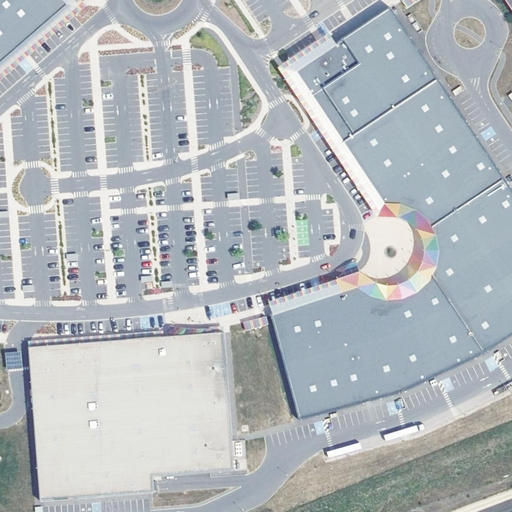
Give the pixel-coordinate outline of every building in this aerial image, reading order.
[(0,0),(0,67),(71,6),(66,0),(0,0)] [(71,6),(0,67),(0,80),(78,13),(71,6)] [(385,205),(399,205),(417,211),(431,223),(440,241),(441,260),(435,278),(422,292),(405,301),(386,302),(368,296),(357,286),(323,299),(306,304),(289,309),(274,314),(272,314),(302,424),(336,414),(370,403),(401,391),(432,378),(464,364),(485,353),(511,335),(511,189),(391,7),(337,43),(295,71),(385,205)] [(271,304),(274,314),(289,309),(306,304),(323,299),(357,286),(368,296),(386,302),(405,301),(422,292),(435,278),(441,260),(440,241),(431,223),(417,211),(399,205),(385,205),(295,71),(337,43),(330,33),(280,66),(380,217),(385,215),(397,215),(412,220),(423,230),(430,243),(431,258),(426,273),(416,284),(402,291),(387,292),(373,287),(364,279),(360,275),(271,304)] [(267,316),(259,318),(261,326),(269,324),(267,316)] [(245,322),(247,330),(261,326),(259,318),(245,322)] [(30,340),(31,346),(226,331),(226,325),(30,340)] [(226,331),(31,346),(42,500),(156,491),(155,476),(237,470),(226,331)]
